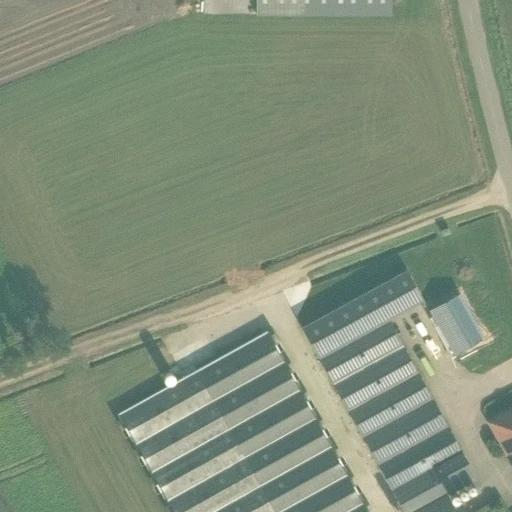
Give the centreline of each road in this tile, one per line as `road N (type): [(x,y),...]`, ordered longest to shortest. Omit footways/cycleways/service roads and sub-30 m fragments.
road 1 (track): [(0,383),(511,190)]
road 2 (unclassified): [(511,185),(466,0)]
